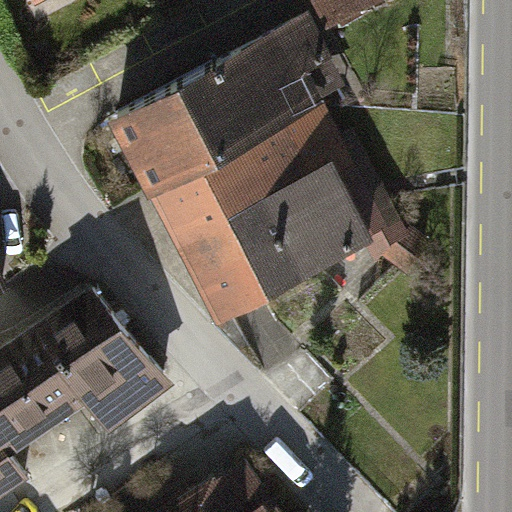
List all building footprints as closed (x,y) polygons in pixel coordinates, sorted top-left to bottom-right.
[(34,0),(40,10),(58,0),(34,0)] [(408,0),(331,0),(349,32),(409,0),(408,0)] [(118,123),(151,188),(319,101),(342,89),(309,25),(118,123)] [(341,143),(319,101),(151,188),(220,320),(398,228),(352,138),(341,143)] [(0,293),(31,279),(0,214),(0,293)] [(0,488),(26,471),(6,444),(86,388),(105,415),(165,372),(100,290),(0,358),(0,488)] [(171,511),(277,511),(244,462),(171,511)]
